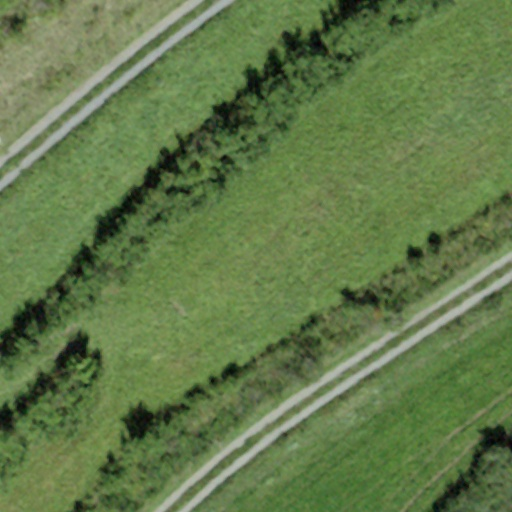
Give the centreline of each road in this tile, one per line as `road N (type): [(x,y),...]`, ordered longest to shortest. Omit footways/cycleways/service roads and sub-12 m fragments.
road 1 (track): [(130,511),(169,476),(511,241)]
road 2 (track): [(0,160),(202,0)]
